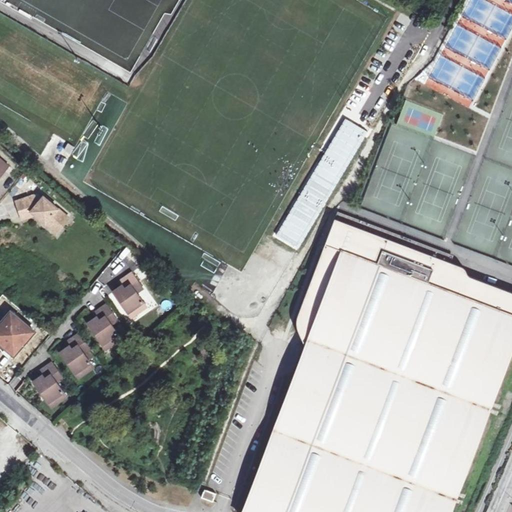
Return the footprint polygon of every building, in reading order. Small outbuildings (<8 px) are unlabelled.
[(346,113),(318,161),(324,165),(321,170),(315,167),(297,197),(292,206),(264,253),(283,264),(297,239),(284,231),(289,221),(305,230),(336,179),(324,172),(327,167),(341,175),(369,126),(346,113)] [(0,175),(10,164),(0,155),(0,175)] [(287,203),(292,206),(297,197),(293,194),(287,203)] [(16,201),(21,215),(31,211),(36,215),(57,232),(69,218),(58,209),(44,196),(41,200),(39,201),(33,196),(16,201)] [(31,211),(21,215),(23,220),(36,215),(31,211)] [(302,358),(243,511),(448,511),(511,345),(511,291),(435,264),(438,257),(335,218),(298,317),(297,325),(300,333),(304,341),(304,346),(304,350),(302,358)] [(115,291),(129,311),(135,307),(137,311),(146,305),(136,291),(144,286),(134,271),(120,281),(123,285),(115,291)] [(89,323),(103,344),(110,339),(113,344),(123,337),(113,323),(119,319),(109,304),(96,313),(99,317),(89,323)] [(36,330),(12,309),(0,323),(0,342),(0,343),(0,347),(12,357),(17,351),(36,330)] [(61,352),(75,373),(82,368),(86,373),(95,366),(85,352),(92,348),(81,333),(68,342),(70,346),(61,352)] [(110,339),(103,344),(106,348),(113,344),(110,339)] [(34,382),(48,402),(55,397),(59,402),(68,396),(59,381),(65,377),(54,362),(42,371),(44,374),(34,382)] [(82,368),(75,373),(78,378),(86,373),(82,368)] [(55,397),(48,402),(52,408),(59,402),(55,397)] [(216,493),(205,489),(201,497),(213,501),(216,493)]
